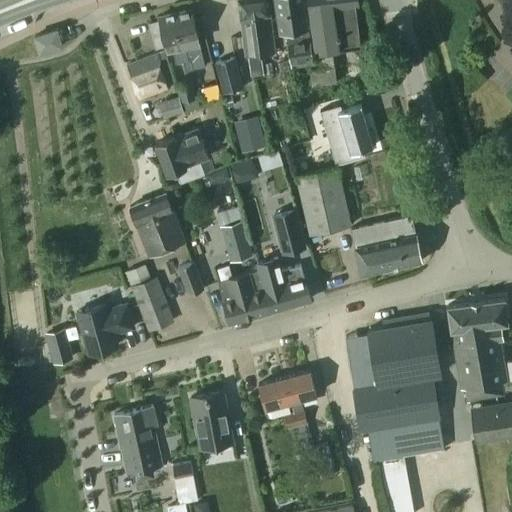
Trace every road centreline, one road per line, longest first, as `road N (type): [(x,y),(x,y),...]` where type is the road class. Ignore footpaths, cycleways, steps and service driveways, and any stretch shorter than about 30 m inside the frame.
road 1 (residential): [(473,272),(399,0)]
road 2 (residential): [(68,384),(324,316)]
road 3 (residential): [(371,511),(324,316)]
road 4 (residential): [(324,316),(473,272)]
